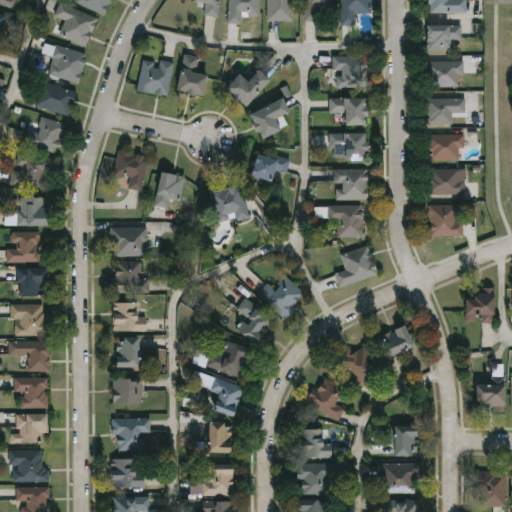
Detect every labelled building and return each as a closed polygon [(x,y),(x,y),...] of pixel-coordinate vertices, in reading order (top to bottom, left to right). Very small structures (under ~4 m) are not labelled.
[(17,0),(13,8),(0,1),(0,0),(17,0)] [(111,0),(105,15),(76,1),(76,0),(111,0)] [(219,0),(218,15),(206,14),(207,1),(197,0),(219,0)] [(261,0),(260,15),(251,14),(250,16),(243,16),(243,23),(228,22),(229,0),(261,0)] [(294,0),(294,20),(268,20),(268,0),(294,0)] [(331,0),(331,9),(320,9),(320,20),(305,20),(305,0),(331,0)] [(373,0),(373,12),(357,12),(357,24),(342,24),(342,0),(373,0)] [(470,0),(470,11),(435,11),(435,3),(432,3),(432,0),(470,0)] [(100,18),(94,30),(92,29),(91,33),(92,34),(87,46),(60,35),(66,20),(56,15),(62,1),(100,18)] [(0,13),(8,15),(4,28),(0,27),(0,13)] [(452,49),(429,49),(429,39),(432,39),(432,24),(463,24),(463,39),(452,39),(452,49)] [(88,58),(80,83),(50,73),(54,62),(59,64),(61,59),(52,56),(56,43),(88,53),(86,57),(88,58)] [(212,74),(207,94),(199,92),(199,95),(178,88),(186,53),(200,56),(197,71),(212,74)] [(366,55),(366,61),(370,61),(370,67),(368,67),(368,87),(337,87),(337,78),(344,78),(344,69),(334,69),(334,55),(366,55)] [(176,62),(169,96),(138,89),(144,59),(156,62),(155,67),(160,68),(162,59),(176,62)] [(460,74),(460,86),(432,86),(432,77),(430,77),(430,60),(465,60),(465,74),(460,74)] [(274,78),(250,105),(244,100),(242,101),(234,94),(236,92),(230,87),(243,72),(252,80),(262,68),(274,78)] [(78,90),(70,115),(36,105),(44,80),(78,90)] [(285,129),(267,138),(263,130),(260,132),(255,123),(257,122),(253,114),(286,96),(294,110),(285,115),(290,124),(284,127),(285,129)] [(370,96),(370,105),(372,105),(372,115),(370,115),(370,123),(349,124),(349,112),(331,112),(331,97),(370,96)] [(454,123),(430,124),(430,98),(467,97),(467,112),(454,113),(454,123)] [(67,123),(58,154),(24,142),(28,129),(40,133),(42,127),(39,126),(43,115),(67,123)] [(369,132),(369,140),(372,140),(372,150),(369,150),(369,160),(348,160),(348,148),(331,147),(331,132),(369,132)] [(466,133),(466,147),(461,147),(461,159),(432,160),(429,134),(466,133)] [(120,150),(146,154),(145,157),(150,158),(143,191),(122,186),(123,179),(131,180),(132,176),(126,175),(126,177),(115,174),(120,150)] [(261,152),(276,157),(277,154),(292,159),(288,172),(279,170),(275,180),(265,177),(263,183),(255,181),(257,174),(255,174),(257,167),(253,166),(255,159),(259,160),(261,152)] [(55,158),(53,168),(47,167),(46,175),(50,176),(49,188),(11,184),(13,169),(22,171),(23,165),(18,164),(20,153),(55,158)] [(369,168),(369,174),(371,174),(371,180),(369,180),(370,200),(337,200),(337,188),(344,188),(344,182),(334,182),(334,168),(369,168)] [(466,194),(430,194),(430,176),(432,176),(432,168),(467,168),(466,194)] [(187,175),(181,200),(172,198),(170,207),(156,204),(164,170),(187,175)] [(237,184),(238,186),(241,184),(251,217),(238,221),(237,216),(220,222),(211,192),(237,184)] [(47,196),(48,206),(51,206),(51,224),(6,225),(6,212),(18,212),(18,210),(22,210),(21,197),(47,196)] [(363,204),(363,211),(366,211),(366,217),(364,217),(364,236),(339,236),(339,225),(341,225),(341,218),(316,218),(316,206),(329,206),(329,204),(363,204)] [(456,216),(456,222),(464,222),(464,236),(432,236),(430,204),(461,204),(461,216),(456,216)] [(143,240),(143,256),(116,256),(116,243),(111,243),(111,227),(149,227),(149,240),(143,240)] [(37,240),(37,248),(42,248),(42,262),(8,262),(8,248),(18,248),(18,242),(12,240),(12,234),(14,234),(14,231),(40,231),(40,240),(37,240)] [(380,273),(340,287),(335,273),(347,269),(341,253),(369,243),(380,273)] [(140,271),(140,278),(151,278),(151,292),(113,292),(113,276),(117,276),(117,260),(143,260),(143,271),(140,271)] [(44,282),(44,295),(20,295),(22,282),(18,282),(18,267),(51,267),(51,282),(44,282)] [(287,274),(306,293),(295,305),(299,309),(288,320),(259,293),(269,283),(278,291),(282,286),(279,283),(287,274)] [(497,287),(498,314),(496,314),(496,323),(482,323),(482,314),(478,314),(478,321),(467,321),(467,313),(470,313),(470,299),(479,298),(479,295),(482,295),(482,292),(484,292),(484,287),(497,287)] [(267,335),(261,344),(237,328),(242,321),(234,315),(246,297),(277,318),(266,335),(267,335)] [(139,302),(139,311),(141,311),(141,317),(148,316),(148,330),(115,331),(116,302),(139,302)] [(44,304),(44,312),(45,312),(45,320),(49,320),(49,327),(52,327),(52,335),(16,335),(16,318),(12,318),(12,304),(44,304)] [(409,325),(418,345),(391,357),(384,342),(386,341),(384,334),(393,330),(396,338),(400,336),(397,330),(409,325)] [(142,337),(143,367),(120,367),(119,351),(117,351),(117,341),(127,340),(127,337),(142,337)] [(51,340),(51,371),(29,371),(28,364),(31,364),(31,354),(9,354),(9,340),(51,340)] [(253,350),(241,382),(223,376),(225,372),(207,365),(206,368),(193,362),(198,348),(211,354),(212,351),(223,355),(228,340),(253,350)] [(364,345),(382,368),(373,375),(376,378),(363,388),(340,359),(353,348),(356,352),(364,345)] [(240,408),(237,416),(216,408),(222,393),(211,389),(216,376),(246,387),(238,407),(240,408)] [(507,376),(507,384),(510,385),(510,411),(495,411),(495,406),(492,406),(492,404),(489,404),(489,400),(487,400),(487,403),(477,403),(478,377),(490,378),(490,384),(493,384),(494,376),(507,376)] [(46,388),(46,394),(51,394),(51,408),(22,408),(22,404),(17,404),(17,396),(26,396),(26,392),(15,392),(15,377),(49,377),(49,388),(46,388)] [(144,402),(115,402),(115,377),(144,378),(144,402)] [(328,377),(349,390),(344,399),(341,397),(338,403),(347,409),(340,420),(306,401),(314,387),(320,391),(320,389),(328,377)] [(17,442),(17,414),(49,414),(49,434),(43,434),(43,442),(17,442)] [(142,451),(114,451),(114,419),(150,419),(150,433),(142,433),(142,451)] [(233,425),(233,454),(207,454),(207,425),(233,425)] [(418,436),(418,440),(419,440),(420,452),(414,452),(414,455),(399,456),(399,426),(421,425),(421,436),(418,436)] [(301,458),(301,429),(324,429),(324,446),(334,446),(334,458),(301,458)] [(43,450),(43,469),(49,469),(49,482),(11,482),(11,450),(43,450)] [(111,487),(111,459),(142,459),(142,487),(111,487)] [(336,477),(326,477),(326,494),(299,494),(299,464),(336,464),(336,477)] [(418,464),(418,493),(383,493),(383,464),(418,464)] [(235,496),(202,496),(202,466),(235,466),(235,496)] [(506,508),(477,508),(477,473),(506,473),(506,508)] [(49,489),(49,511),(21,511),(21,489),(49,489)] [(300,511),(300,500),(327,500),(327,511),(300,511)] [(421,511),(383,511),(383,501),(421,501),(421,511)] [(236,502),(236,511),(203,511),(203,502),(236,502)]
